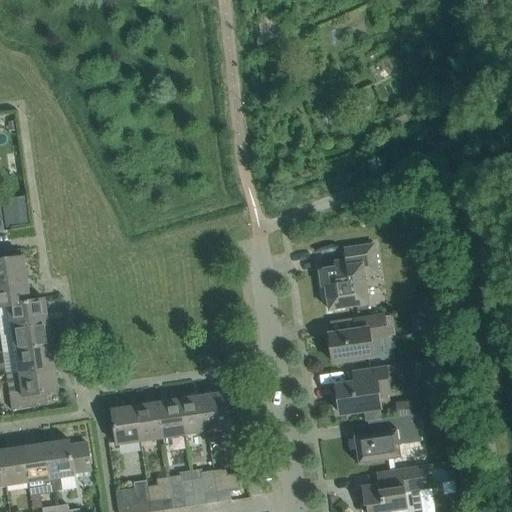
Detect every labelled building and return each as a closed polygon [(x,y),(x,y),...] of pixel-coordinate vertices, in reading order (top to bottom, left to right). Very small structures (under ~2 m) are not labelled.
[(360,117),(370,112),(366,103),(356,108),(360,117)] [(368,304),(364,277),(377,274),(374,245),(344,249),(346,266),(319,270),(322,287),(326,287),(329,310),(368,304)] [(0,286),(28,282),(24,256),(0,259),(0,286)] [(45,301),(45,299),(30,301),(28,282),(0,286),(0,309),(9,309),(11,308),(11,307),(33,304),(33,303),(45,301)] [(12,330),(49,325),(45,301),(33,303),(33,304),(11,307),(11,308),(9,309),(12,330)] [(333,363),(353,360),(373,357),(370,341),(387,339),(384,314),(354,318),(356,330),(329,334),(333,363)] [(16,353),(52,348),(49,325),(12,330),(16,353)] [(4,377),(56,369),(52,348),(16,353),(19,373),(4,376),(4,377)] [(389,393),(385,366),(358,370),(359,382),(337,386),(341,415),(380,409),(378,395),(389,393)] [(57,404),(55,392),(59,391),(56,369),(4,377),(9,410),(20,409),(57,404)] [(241,439),(236,404),(228,405),(226,392),(203,396),(209,432),(230,429),(232,441),(241,439)] [(186,435),(209,432),(203,396),(181,399),(186,435)] [(163,439),(186,435),(181,399),(158,402),(163,439)] [(140,442),(163,439),(158,402),(135,406),(140,442)] [(117,446),(140,442),(135,406),(112,409),(117,446)] [(354,436),(358,465),(402,458),(400,445),(422,442),(417,414),(380,420),(382,432),(354,436)] [(87,443),(70,445),(69,440),(44,443),(52,492),(62,490),(60,479),(75,476),(74,474),(91,471),(87,443)] [(31,495),(52,492),(44,443),(22,447),(28,483),(29,483),(31,495)] [(0,453),(5,487),(28,483),(22,447),(0,450),(0,453)] [(408,511),(419,511),(417,491),(424,490),(420,466),(391,471),(392,482),(362,486),(365,506),(367,506),(367,511),(392,511),(408,510),(408,511)] [(238,473),(227,475),(229,491),(241,489),(238,473)] [(196,506),(207,504),(205,494),(218,492),(216,477),(192,480),(196,506)] [(173,509),(196,506),(192,480),(170,483),(173,509)] [(150,511),(154,511),(173,509),(170,483),(147,487),(150,511)] [(118,511),(150,511),(147,487),(116,492),(118,511)]
